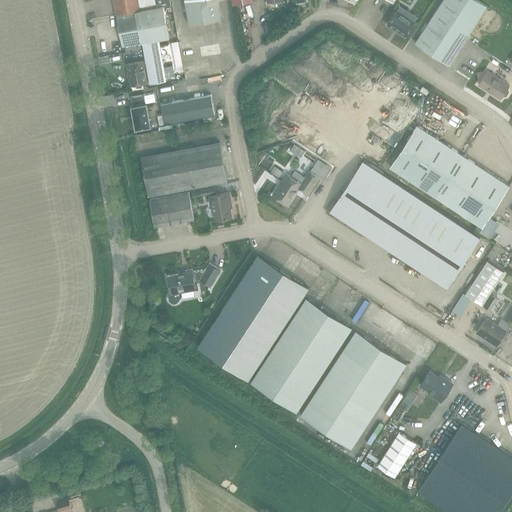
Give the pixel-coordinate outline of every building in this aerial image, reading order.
[(113,0),(116,15),(164,6),(171,5),(170,0),(113,0)] [(184,0),(186,5),(190,24),(221,18),(217,0),(184,0)] [(443,0),(415,43),(449,65),(487,6),(477,0),(443,0)] [(164,6),(116,15),(122,46),(142,43),(150,84),(166,81),(166,77),(175,76),(173,65),(164,67),(159,40),(170,38),(164,6)] [(405,36),(415,22),(397,10),(387,24),(405,36)] [(326,50),(339,54),(343,44),(330,39),(326,50)] [(178,41),(171,42),(176,66),(182,64),(178,41)] [(0,111),(15,109),(12,89),(32,86),(30,77),(35,76),(34,69),(29,70),(28,60),(0,64),(0,111)] [(143,61),(127,63),(131,85),(147,82),(143,61)] [(386,71),(391,64),(386,61),(381,68),(386,71)] [(217,66),(219,72),(231,70),(229,64),(217,66)] [(488,71),(479,84),(500,99),(503,95),(504,96),(506,96),(509,91),(509,90),(507,88),(509,85),(488,71)] [(388,75),(380,88),(386,92),(394,80),(388,75)] [(423,105),(432,91),(419,83),(410,96),(423,105)] [(151,126),(146,104),(145,104),(143,94),(132,96),(134,107),(132,107),(136,129),(151,126)] [(165,123),(215,114),(211,94),(161,104),(165,123)] [(436,197),(463,155),(417,125),(390,167),(436,197)] [(220,141),(141,156),(148,196),(227,181),(220,141)] [(294,145),(290,152),(301,159),(305,152),(294,145)] [(463,155),(436,197),(482,227),(509,185),(463,155)] [(287,174),(273,195),(288,205),(299,188),(307,193),(318,176),(320,174),(324,176),(330,166),(318,158),(310,171),(304,179),(295,172),(292,177),(287,174)] [(447,288),(480,237),(363,160),(330,211),(447,288)] [(283,173),(274,167),(271,173),(279,179),(283,173)] [(202,195),(215,192),(214,187),(200,189),(202,195)] [(155,226),(194,219),(189,191),(150,198),(155,226)] [(229,206),(231,206),(229,192),(209,195),(211,204),(213,203),(216,219),(231,216),(229,206)] [(259,254),(258,255),(198,347),(248,380),(309,287),(259,254)] [(465,294),(482,305),(504,271),(487,260),(465,294)] [(179,273),(167,276),(170,294),(169,296),(169,297),(169,299),(170,301),(173,303),(175,303),(176,302),(178,301),(182,296),(181,292),(196,289),(194,281),(199,280),(211,287),(221,270),(209,263),(206,269),(193,271),(192,269),(178,271),(179,273)] [(505,291),(498,300),(504,305),(511,297),(505,291)] [(306,297),(251,382),(297,411),(352,327),(306,297)] [(486,318),(476,332),(497,345),(506,331),(511,325),(502,319),(497,325),(486,318)] [(407,363),(356,330),(301,414),(351,447),(407,363)] [(428,393),(441,401),(453,384),(444,378),(442,380),(430,371),(421,385),(430,391),(428,393)] [(511,456),(462,423),(418,490),(450,511),(499,511),(511,492),(511,456)] [(395,477),(416,443),(399,432),(378,466),(395,477)] [(58,509),(71,506),(69,499),(56,503),(58,509)]
